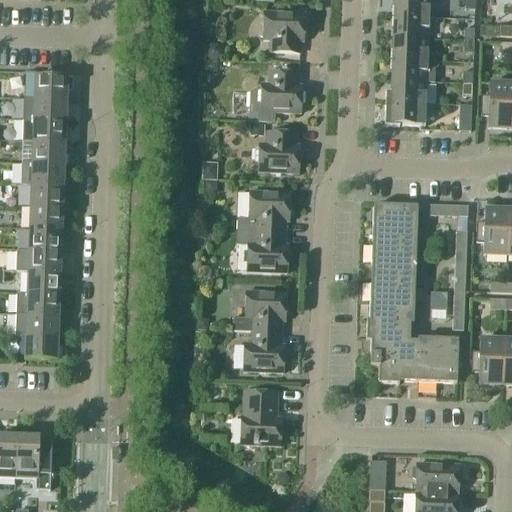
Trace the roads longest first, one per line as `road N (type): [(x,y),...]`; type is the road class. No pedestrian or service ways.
road 1 (residential): [(503,511),(505,461),(484,441),(312,434),(322,194),(337,167)]
road 2 (residential): [(97,405),(107,139),(98,105),(102,41)]
road 3 (residential): [(337,167),(460,170),(511,160)]
road 4 (residential): [(337,167),(347,0)]
